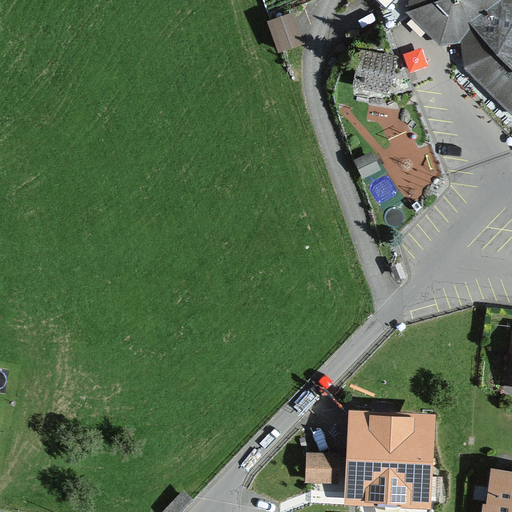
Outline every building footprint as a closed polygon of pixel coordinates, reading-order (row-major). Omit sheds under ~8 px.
[(378,2),(388,28),(411,17),(425,32),(436,21),(443,27),(439,38),(442,40),(443,38),(468,35),(470,65),(484,79),(491,76),(498,83),(495,90),(511,106),(511,0),(380,0),(378,2)] [(290,47),(312,40),(302,11),(280,19),(290,47)] [(365,58),(360,80),(382,85),(386,62),(365,58)] [(419,497),(422,423),(360,420),(356,493),(419,497)] [(511,511),(511,477),(494,475),(489,511),(511,511)]
